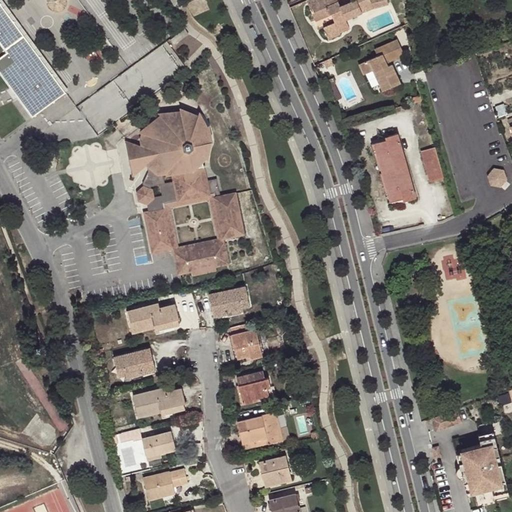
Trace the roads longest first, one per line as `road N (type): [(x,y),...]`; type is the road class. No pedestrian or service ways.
road 1 (tertiary): [(248,0),(322,164),(408,511)]
road 2 (unclassified): [(0,175),(67,318),(116,511)]
road 3 (tertiary): [(424,511),(359,249)]
road 4 (tertiary): [(359,249),(336,160),(265,0)]
road 5 (residential): [(210,327),(214,443),(238,511)]
road 6 (unclassified): [(359,249),(454,227),(511,194)]
